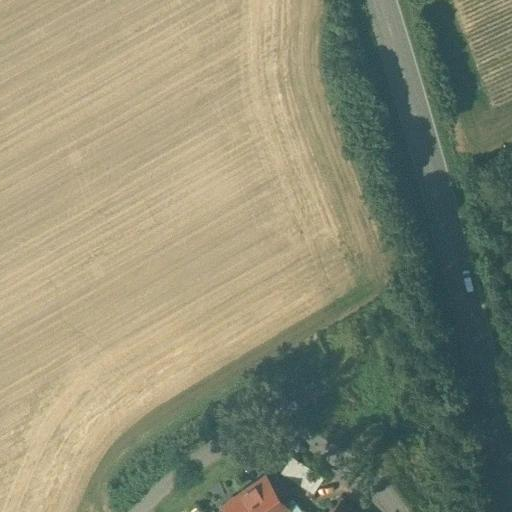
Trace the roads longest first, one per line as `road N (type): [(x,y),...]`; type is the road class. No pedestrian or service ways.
road 1 (primary): [(379,0),(478,346),(511,501)]
road 2 (residential): [(394,511),(354,469),(270,421),(189,468),(140,511)]
